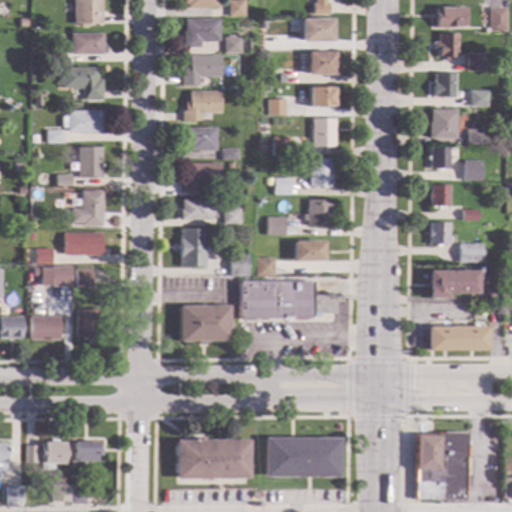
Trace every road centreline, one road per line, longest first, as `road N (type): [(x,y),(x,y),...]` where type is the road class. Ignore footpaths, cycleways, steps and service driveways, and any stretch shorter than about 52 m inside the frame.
road 1 (residential): [(144,0),(135,511)]
road 2 (tertiary): [(511,373),(0,378)]
road 3 (tertiary): [(373,387),(378,0)]
road 4 (tertiary): [(0,404),(262,402)]
road 5 (tertiary): [(373,400),(511,400)]
